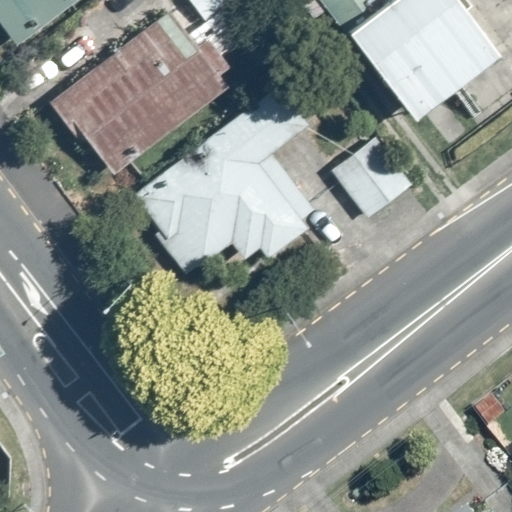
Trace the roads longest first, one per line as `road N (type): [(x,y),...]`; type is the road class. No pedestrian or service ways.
road 1 (secondary): [(0,237),(130,401),(193,435)]
road 2 (secondary): [(350,372),(355,406),(281,467),(209,491),(150,481)]
road 3 (secondary): [(150,481),(105,461),(0,321)]
road 4 (secondary): [(350,372),(511,245)]
road 5 (secondary): [(193,435),(232,430),(313,371),(350,372)]
